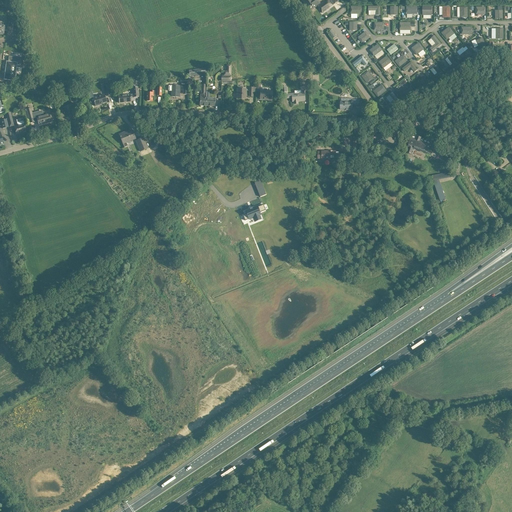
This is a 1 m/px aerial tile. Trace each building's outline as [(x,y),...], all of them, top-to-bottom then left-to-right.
[(302,0),(309,10),(311,9),(312,10),(316,7),(316,6),(320,3),(318,0),(302,0)] [(330,1),(328,0),(327,0),(318,7),(322,13),(333,5),(330,1)] [(380,15),(380,7),(369,7),(369,8),(368,8),(368,9),(369,10),(369,11),(376,11),(376,15),(380,15)] [(417,7),(407,7),(407,14),(407,18),(412,18),(412,14),(417,14),(417,7)] [(431,15),(432,7),(423,7),(422,15),(431,15)] [(410,23),(400,23),(400,30),(400,34),(410,34),(410,30),(410,23)] [(454,34),(449,27),(443,32),(442,33),(441,33),(442,34),(443,35),(444,36),(445,36),(448,37),(449,38),(454,34)] [(496,29),(492,29),(492,39),(496,39),(503,39),(503,29),(496,29)] [(370,38),(366,32),(358,38),(363,43),(370,38)] [(442,45),(435,36),(434,36),(433,37),(432,37),(432,38),(431,38),(436,44),(430,49),(433,52),(442,45)] [(476,41),(480,50),(487,47),(483,38),(476,41)] [(424,49),(419,43),(412,48),(415,53),(415,54),(416,55),(417,55),(418,54),(424,49)] [(378,44),(370,50),(374,56),(382,50),(378,44)] [(394,44),(387,50),(391,55),(398,49),(394,44)] [(463,61),(464,61),(464,62),(472,55),(468,50),(460,56),(461,57),(461,58),(462,58),(463,59),(463,60),(463,61)] [(403,55),(395,61),(400,67),(408,61),(407,60),(406,59),(406,58),(405,58),(405,57),(404,56),(403,56),(403,55)] [(448,68),(450,71),(458,65),(451,55),(450,56),(449,56),(449,57),(448,58),(453,64),(448,68)] [(5,79),(14,80),(16,67),(22,68),(23,68),(24,67),(24,66),(24,65),(22,58),(9,56),(8,60),(9,60),(9,63),(7,62),(5,79)] [(368,63),(362,56),(352,64),(355,67),(362,62),(365,66),(368,63)] [(387,56),(379,62),(379,63),(379,64),(380,64),(381,65),(382,66),(382,67),(383,68),(391,62),(387,56)] [(403,68),(403,69),(403,70),(404,71),(405,71),(405,72),(411,67),(414,72),(418,70),(411,62),(403,68)] [(432,78),(434,81),(443,74),(437,66),(436,66),(435,66),(435,67),(434,68),(433,68),(438,73),(432,78)] [(205,67),(189,70),(190,77),(207,74),(205,67)] [(367,72),(362,76),(367,83),(374,79),(369,73),(369,72),(368,71),(367,72)] [(417,83),(422,89),(429,83),(424,77),(417,83)] [(272,92),(260,91),(261,83),(257,83),(257,92),(260,92),(260,100),(272,100),(272,92)] [(106,96),(111,95),(108,84),(103,86),(106,96)] [(381,86),(374,92),(378,97),(387,91),(386,90),(386,89),(385,88),(383,87),(383,86),(382,85),(381,86)] [(171,91),(171,97),(179,97),(180,86),(169,86),(168,86),(168,90),(169,91),(171,91)] [(237,89),(237,94),(233,94),(233,99),(246,99),(246,89),(242,89),(242,87),(238,86),(237,89)] [(404,94),(407,98),(415,92),(410,86),(404,91),(403,91),(402,92),(402,93),(403,94),(404,94)] [(86,87),(90,103),(94,102),(95,106),(101,105),(100,104),(107,102),(105,95),(93,98),(91,90),(87,91),(86,87)] [(304,90),(299,90),(299,89),(294,90),(295,93),(288,94),(289,98),(292,98),(292,102),(294,102),(294,104),(299,104),(298,101),(305,101),(304,90)] [(147,93),(146,101),(152,101),(152,96),(154,96),(154,95),(157,95),(157,91),(154,91),(150,90),(150,93),(147,93)] [(206,106),(215,106),(215,94),(211,94),(211,91),(206,91),(206,106)] [(389,104),(391,108),(399,101),(393,93),(391,94),(389,95),(389,96),(390,97),(391,97),(393,101),(389,104)] [(130,95),(118,96),(119,103),(131,102),(131,97),(134,97),(133,94),(130,95)] [(359,100),(352,100),(352,102),(341,101),(341,105),(340,105),(339,108),(341,109),(341,110),(345,110),(348,110),(352,110),(352,106),(359,106),(359,100)] [(59,110),(61,117),(65,116),(65,118),(76,114),(75,112),(80,110),(79,107),(83,106),(82,102),(63,108),(63,109),(59,110)] [(26,110),(25,110),(26,111),(29,119),(34,118),(33,114),(31,108),(26,110)] [(34,118),(29,119),(30,124),(30,123),(34,122),(35,122),(37,121),(39,125),(51,122),(49,114),(42,116),(41,112),(33,114),(34,118)] [(60,129),(67,127),(65,121),(63,121),(62,120),(58,121),(60,129)] [(18,126),(14,127),(16,134),(26,132),(23,121),(17,123),(18,126)] [(125,132),(119,135),(123,144),(124,148),(128,146),(126,143),(135,139),(132,131),(125,134),(125,132)] [(412,137),(406,153),(413,155),(414,150),(416,151),(417,149),(432,155),(436,145),(421,140),(421,139),(413,136),(413,137),(412,137)] [(148,149),(143,138),(135,141),(140,152),(148,149)] [(432,176),(433,181),(451,177),(450,172),(432,176)] [(260,197),(266,195),(262,186),(259,187),(261,190),(258,191),(260,197)] [(263,205),(257,207),(257,206),(245,211),(249,219),(253,218),(253,219),(260,216),(259,215),(260,215),(259,213),(265,210),(263,205)] [(271,217),(265,211),(253,223),(259,229),(271,217)]
